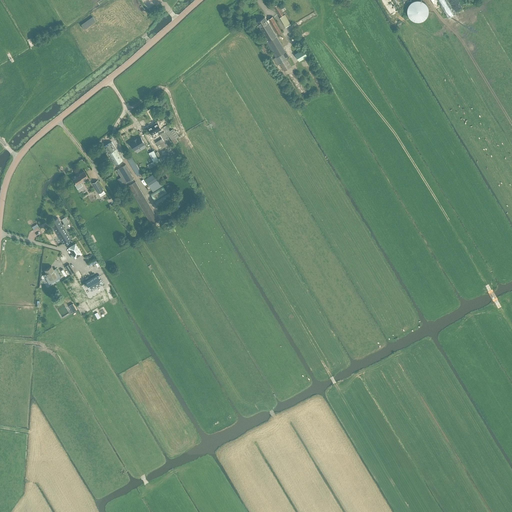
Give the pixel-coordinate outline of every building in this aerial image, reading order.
[(430,14),(431,12),(430,9),(430,7),(429,5),(428,4),(426,2),(424,1),(422,0),(420,0),(417,0),(415,1),(413,2),(411,3),(410,5),(409,7),(408,9),(408,11),(408,14),(409,16),(410,18),(411,19),(413,21),(414,22),(417,23),(419,23),(420,23),(422,23),(423,22),(425,21),(427,20),(429,18),(430,16),(430,14)] [(277,5),(273,7),(286,27),(290,24),(284,14),(284,15),(277,5)] [(288,56),(268,23),(270,22),(277,35),(282,32),(272,17),(268,19),(267,20),(265,17),(256,22),(268,41),(266,42),(276,58),(273,59),(277,65),(280,64),(284,71),(291,66),(285,57),(288,56)] [(299,61),(308,56),(303,49),(295,54),(299,61)] [(154,124),(148,128),(152,135),(161,129),(157,123),(156,122),(153,124),(154,124)] [(162,128),(164,131),(174,144),(178,141),(176,139),(179,136),(173,129),(170,131),(166,126),(162,128)] [(162,138),(163,140),(168,137),(164,131),(160,134),(162,138)] [(134,141),(130,143),(134,150),(145,144),(140,137),(137,139),(136,139),(134,140),(134,141)] [(168,137),(163,140),(162,138),(156,142),(160,150),(171,143),(168,137)] [(115,165),(123,160),(111,142),(104,146),(115,165)] [(153,161),(147,165),(149,168),(161,162),(160,160),(159,159),(158,159),(153,151),(149,153),(153,161)] [(131,157),(127,159),(137,176),(141,174),(131,157)] [(125,183),(134,178),(125,164),(117,169),(125,183)] [(79,175),(73,179),(76,184),(74,185),(77,189),(82,185),(80,181),(82,180),(82,181),(87,177),(84,171),(79,175)] [(156,172),(145,180),(150,187),(153,192),(164,184),(156,172)] [(96,181),(92,184),(98,194),(100,197),(105,194),(103,191),(102,189),(97,181),(96,181)] [(151,224),(158,220),(135,182),(128,186),(151,224)] [(155,201),(168,193),(163,187),(151,195),(155,201)] [(159,209),(176,198),(171,191),(155,202),(159,209)] [(63,226),(69,222),(65,217),(61,219),(63,223),(62,224),(57,218),(49,223),(63,244),(71,239),(63,226)] [(75,258),(82,253),(75,243),(68,248),(75,258)] [(69,264),(64,267),(70,275),(74,272),(69,264)] [(51,266),(44,270),(46,274),(44,275),(49,284),(60,277),(61,277),(55,268),(55,269),(53,270),(51,266)] [(96,275),(85,282),(86,283),(89,288),(91,291),(102,285),(100,282),(102,280),(99,275),(97,276),(96,275)]
